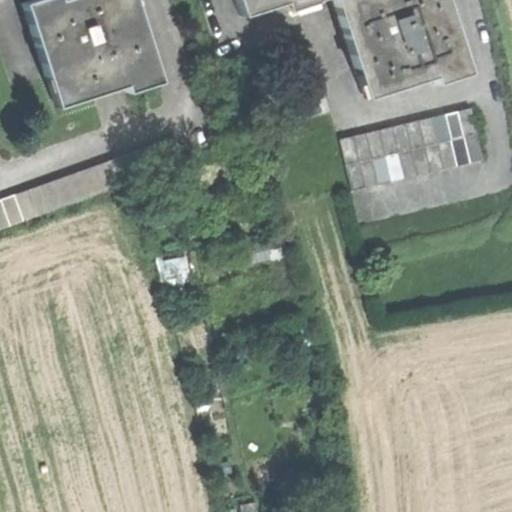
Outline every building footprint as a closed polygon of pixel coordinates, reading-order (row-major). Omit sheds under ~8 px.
[(31,0),(17,5),(43,78),(52,75),(62,104),(121,84),(124,93),(158,81),(132,5),(122,9),(118,0),(56,0),(55,0),(31,0)] [(130,0),(118,0),(122,9),(132,5),(130,0)] [(311,0),(231,0),(236,15),(282,0),(307,0),(308,1),(311,0)] [(327,0),(349,69),(359,66),(367,92),(424,73),(427,83),(463,72),(440,0),(327,0)] [(358,95),(367,92),(359,66),(349,69),(358,95)] [(53,108),(62,104),(52,75),(43,78),(53,108)] [(346,166),(472,132),(466,106),(339,141),(346,166)] [(480,159),(472,132),(346,166),(354,194),(480,159)] [(0,197),(0,227),(182,164),(173,137),(0,197)]
